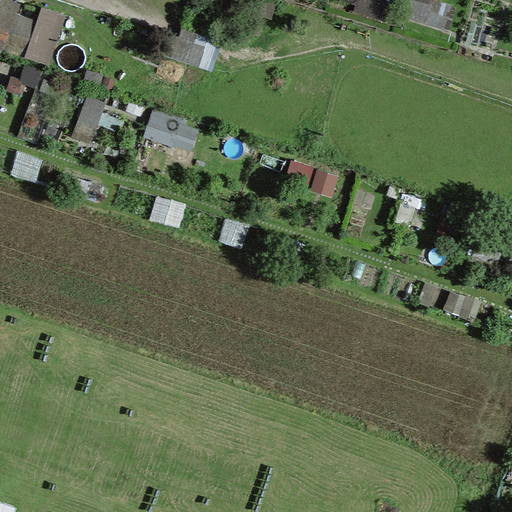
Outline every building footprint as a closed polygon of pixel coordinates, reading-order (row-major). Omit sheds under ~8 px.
[(254,32),(264,0),(252,0),(243,29),(254,32)] [(386,0),(351,0),(375,7),(373,12),(381,15),(386,0)] [(428,12),(431,2),(423,0),(413,0),(412,6),(415,7),(413,16),(439,24),(442,15),(428,12)] [(231,21),(240,24),(248,4),(238,1),(231,21)] [(43,7),(33,37),(7,28),(13,11),(0,6),(0,45),(46,62),(62,14),(43,7)] [(166,34),(160,50),(167,52),(198,63),(204,46),(166,34)] [(81,115),(79,118),(96,125),(104,104),(87,97),(81,115)] [(158,135),(173,139),(177,127),(162,124),(158,135)] [(78,176),(62,171),(57,184),(91,195),(95,182),(78,176)] [(304,188),(307,178),(292,173),(289,184),(304,188)]
